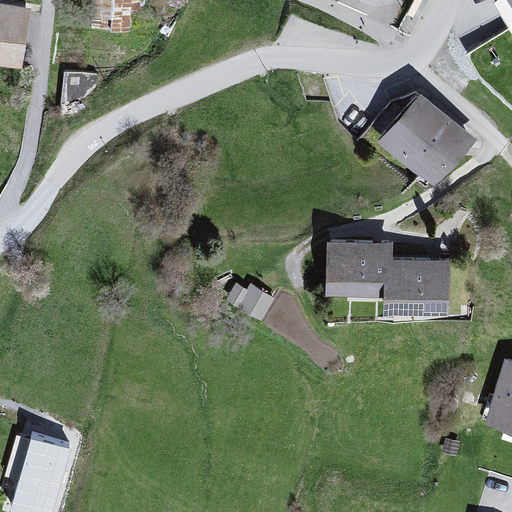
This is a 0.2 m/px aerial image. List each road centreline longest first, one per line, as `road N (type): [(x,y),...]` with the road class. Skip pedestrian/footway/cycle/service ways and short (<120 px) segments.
road 1 (residential): [(423,55),(362,64),(293,56),(236,67),(124,118),(73,155),(0,242)]
road 2 (unknown): [(499,140),(449,191),(305,254),(304,296)]
road 3 (residential): [(423,55),(293,0)]
